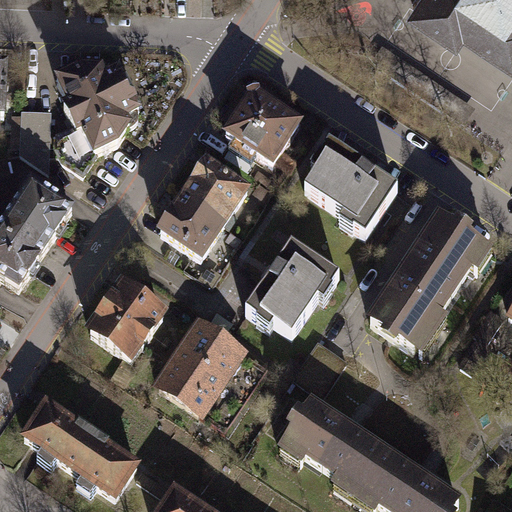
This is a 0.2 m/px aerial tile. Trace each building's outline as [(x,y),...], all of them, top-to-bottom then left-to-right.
[(511,0),(415,0),(413,4),(456,33),(460,28),(459,28),(463,22),(511,54),(511,0)] [(74,70),(52,82),(62,102),(57,105),(71,133),(55,140),(55,159),(65,171),(79,180),(94,157),(115,147),(126,129),(131,127),(134,122),(133,117),(138,115),(116,72),(103,79),(97,71),(74,70)] [(301,132),(260,104),(250,106),(227,141),(275,172),(301,132)] [(46,116),(18,116),(18,158),(45,177),(46,116)] [(363,244),(395,195),(327,149),(320,159),(325,162),(302,196),(353,229),(349,235),(363,244)] [(3,162),(0,162),(0,192),(8,191),(3,162)] [(207,171),(184,206),(224,232),(247,197),(207,171)] [(32,189),(5,228),(46,256),(73,216),(32,189)] [(184,206),(163,240),(202,266),(224,232),(184,206)] [(440,222),(416,258),(467,292),(491,256),(440,222)] [(5,228),(0,236),(0,283),(19,296),(46,256),(5,228)] [(327,292),(335,280),(292,250),(250,312),(261,319),(262,317),(292,336),(324,289),(327,292)] [(416,258),(392,294),(442,328),(467,292),(416,258)] [(392,294),(367,329),(418,364),(442,328),(392,294)] [(162,322),(123,297),(93,342),(132,367),(162,322)] [(497,323),(487,316),(472,339),(481,345),(497,323)] [(278,383),(202,331),(159,395),(226,440),(252,401),(262,408),(278,383)] [(486,351),(476,345),(459,371),(469,377),(486,351)] [(317,348),(292,382),(318,400),(342,366),(317,348)] [(351,433),(310,405),(279,451),(354,502),(386,456),(351,433)] [(139,470),(45,407),(21,443),(115,505),(139,470)] [(423,482),(386,456),(354,502),(369,511),(457,511),(461,507),(423,482)] [(200,511),(172,493),(159,511),(200,511)]
